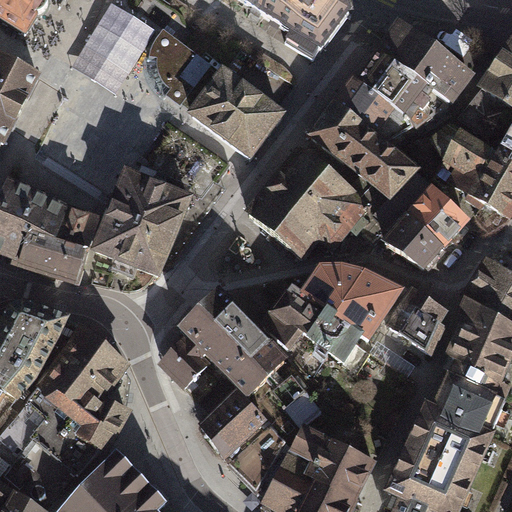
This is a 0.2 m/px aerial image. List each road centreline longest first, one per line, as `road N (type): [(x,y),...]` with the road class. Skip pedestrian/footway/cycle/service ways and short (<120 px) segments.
road 1 (residential): [(183,276),(369,29)]
road 2 (residential): [(183,276),(237,282),(344,254),(455,299)]
road 3 (residential): [(455,299),(440,354),(368,511)]
road 4 (residential): [(133,335),(187,475),(220,511)]
road 5 (residential): [(0,280),(104,309),(133,335)]
